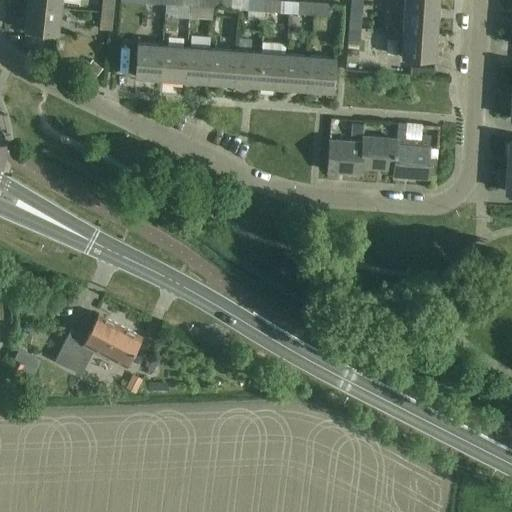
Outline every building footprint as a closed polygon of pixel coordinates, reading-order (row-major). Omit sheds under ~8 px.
[(26,0),(26,4),(60,8),(60,0),(26,0)] [(101,0),(100,12),(112,14),(113,0),(101,0)] [(214,0),(199,0),(199,8),(214,9),(214,0)] [(230,0),(214,0),(214,9),(230,10),(230,0)] [(264,1),(256,0),(248,0),(247,11),(263,12),(264,1)] [(403,0),(403,8),(438,10),(438,0),(403,0)] [(279,2),(264,1),(263,12),(279,13),(279,2)] [(313,4),(298,3),(297,15),(312,16),(313,4)] [(60,8),(26,4),(23,30),(57,34),(60,8)] [(329,5),(313,4),(312,16),(328,17),(329,5)] [(403,8),(402,32),(436,34),(438,10),(403,8)] [(112,14),(100,12),(98,29),(110,30),(112,14)] [(363,14),(351,13),(350,28),(362,29),(363,14)] [(362,29),(350,28),(349,44),(361,45),(362,29)] [(436,34),(402,32),(400,57),(434,59),(436,34)] [(134,77),(159,79),(161,44),(137,43),(134,77)] [(159,79),(183,80),(186,46),(161,44),(159,79)] [(183,80),(209,82),(211,48),(186,46),(183,80)] [(209,82),(233,84),(235,50),(211,48),(209,82)] [(233,84),(258,86),(260,52),(235,50),(233,84)] [(258,86),(282,88),(285,54),(260,52),(258,86)] [(282,88),(307,90),(309,55),(285,54),(282,88)] [(309,55),(307,90),(332,91),(334,57),(309,55)] [(360,168),(361,168),(393,170),(395,144),(396,145),(396,139),(362,136),(362,142),(360,168)] [(360,173),(361,168),(360,168),(362,142),(329,140),(326,171),(360,173)] [(393,170),(392,176),(426,178),(426,174),(435,174),(436,158),(428,158),(428,147),(396,145),(395,144),(393,170)] [(54,360),(80,374),(93,349),(125,366),(140,336),(98,314),(86,337),(70,329),(54,360)] [(5,375),(16,382),(24,365),(13,359),(5,375)]
